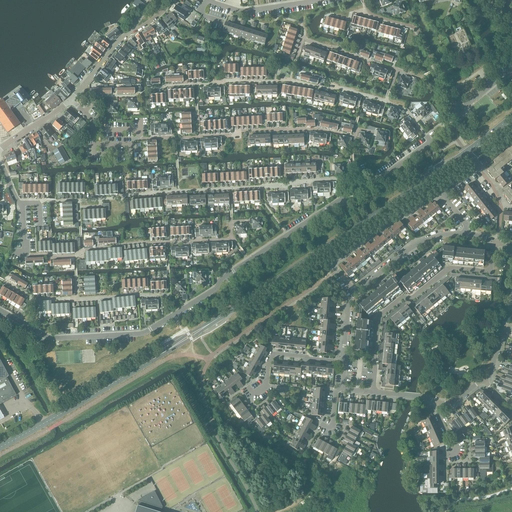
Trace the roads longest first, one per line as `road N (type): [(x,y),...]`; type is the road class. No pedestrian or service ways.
road 1 (secondary): [(0,447),(183,341),(511,116)]
road 2 (residential): [(346,196),(335,180),(56,200)]
road 3 (residential): [(366,183),(352,160),(354,135),(314,128),(140,137)]
road 4 (residential): [(385,101),(289,80),(148,90)]
road 5 (unclassified): [(173,316),(346,196)]
road 6 (residential): [(374,357),(381,314),(446,270),(490,272),(497,241)]
road 7 (residential): [(354,293),(333,265),(442,193)]
road 8 (unclassified): [(17,322),(48,338),(144,332),(173,316)]
road 9 (residential): [(75,255),(118,244),(232,237)]
road 10 (unclassified): [(466,233),(421,242),(354,293)]
road 11 (residential): [(247,387),(264,387),(274,353),(345,361)]
